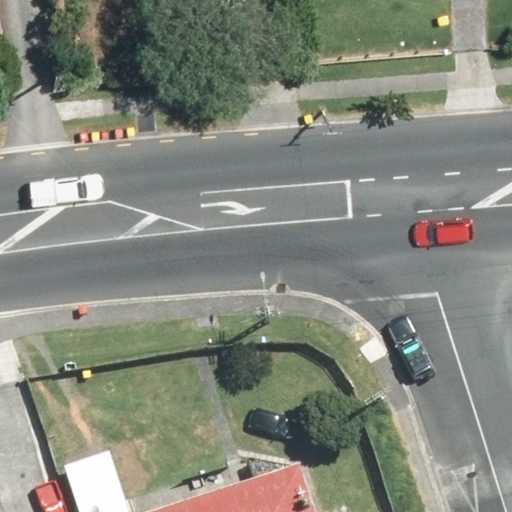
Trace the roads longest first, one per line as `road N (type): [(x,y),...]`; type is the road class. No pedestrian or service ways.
road 1 (secondary): [(0,233),(409,194)]
road 2 (residential): [(409,194),(507,511)]
